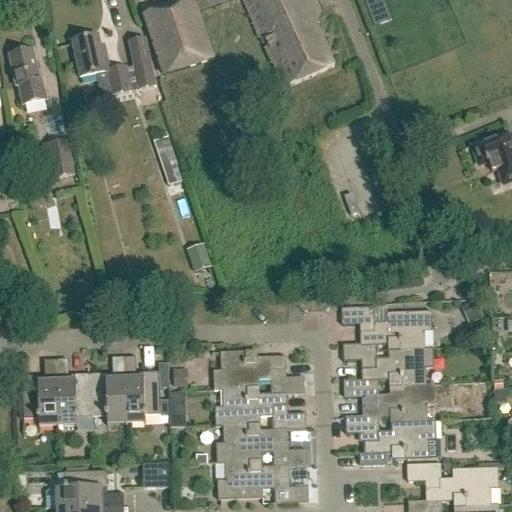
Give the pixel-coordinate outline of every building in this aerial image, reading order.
[(321,15),(313,0),(212,0),(197,5),(195,0),(192,0),(142,17),(162,80),(216,62),(199,13),(238,0),(239,0),(258,43),(262,41),(285,92),(335,69),(316,27),(320,16),(321,15)] [(374,0),(361,0),(365,9),(376,5),(374,0)] [(126,69),(111,73),(108,60),(104,61),(99,39),(73,45),(81,81),(98,78),(102,100),(131,94),(130,92),(139,90),(139,92),(156,89),(150,64),(145,40),(127,43),(133,69),(126,71),(126,69)] [(40,83),(34,53),(9,58),(16,90),(19,89),(23,109),(47,103),(43,83),(40,83)] [(504,188),(511,185),(511,143),(510,144),(508,137),(474,150),(480,169),(489,165),(493,176),(499,173),(504,188)] [(162,168),(176,163),(168,139),(154,144),(162,168)] [(68,142),(46,147),(54,183),(76,178),(68,142)] [(212,269),(204,246),(187,252),(194,275),(212,269)] [(426,352),(426,351),(425,334),(433,334),(432,314),(387,316),(388,327),(376,327),(375,311),(342,312),(342,328),(367,327),(367,335),(360,336),(361,347),(361,348),(376,347),(376,348),(388,347),(388,353),(426,352)] [(377,362),(376,348),(376,347),(361,348),(361,347),(343,348),(344,364),(368,363),(368,372),(362,372),(362,384),(377,383),(377,384),(378,384),(390,384),(390,389),(427,388),(426,371),(434,370),(433,351),(426,351),(426,352),(388,353),(389,361),(377,362)] [(106,354),(106,364),(124,364),(124,354),(106,354)] [(286,397),(287,398),(304,397),(304,380),(285,381),(285,373),(286,373),(285,359),(258,360),(258,354),(221,355),(222,373),(214,374),(215,393),(222,393),(259,391),(259,383),(271,382),(271,397),(272,397),(286,397)] [(40,431),(59,430),(57,364),(45,365),(46,385),(40,385),(40,379),(23,380),(24,422),(40,421),(40,431)] [(93,419),(91,378),(75,378),(75,384),(58,385),(57,364),(59,430),(78,430),(78,420),(93,419)] [(143,376),(143,382),(125,382),(127,428),(146,427),(145,418),(161,417),(170,417),(170,403),(161,403),(160,390),(169,390),(169,375),(143,376)] [(127,428),(125,382),(108,383),(108,377),(91,378),(93,419),(108,419),(108,428),(127,428)] [(378,398),(378,384),(377,384),(377,383),(362,384),(345,384),(345,401),(369,400),(370,409),(363,409),(364,420),(379,420),(391,420),(391,426),(428,425),(428,424),(428,407),(435,407),(435,387),(427,388),(390,389),(390,398),(378,398)] [(272,397),(271,397),(260,397),(259,391),(222,393),(223,410),(215,410),(216,430),(224,430),(224,429),(261,428),(260,419),(272,419),(273,432),(273,433),(288,433),(306,432),(305,416),(287,416),(287,408),(287,398),(286,397),(272,397)] [(380,434),(379,420),(364,420),(346,421),(347,437),(365,437),(365,445),(365,458),(393,457),(393,463),(430,462),(429,445),(437,445),(436,424),(428,424),(428,425),(391,426),(391,434),(380,434)] [(273,432),(261,433),(261,428),(224,429),(224,430),(224,447),(217,447),(217,467),(225,467),(225,466),(262,464),(262,456),(273,455),(274,469),(274,470),(290,470),(307,470),(307,453),(282,454),(282,446),(289,445),(288,433),(273,433),(273,432)] [(274,469),(262,470),(262,464),(225,466),(225,467),(226,483),(218,483),(219,503),(264,502),(263,492),(275,491),(275,506),(308,505),(308,489),(284,490),(283,482),(290,481),(290,470),(274,470),(274,469)] [(145,491),(173,491),(172,467),(144,467),(145,491)] [(491,509),(491,508),(491,491),(498,491),(497,471),(452,473),(452,483),(441,483),(441,468),(407,469),(408,486),(432,485),(433,493),(426,493),(426,505),(442,504),(442,505),(455,504),(455,510),(491,509)] [(20,473),(18,485),(35,489),(38,477),(20,473)] [(57,511),(125,508),(124,496),(102,497),(102,491),(107,491),(107,474),(65,475),(65,491),(49,492),(46,495),(47,511),(57,511)]
